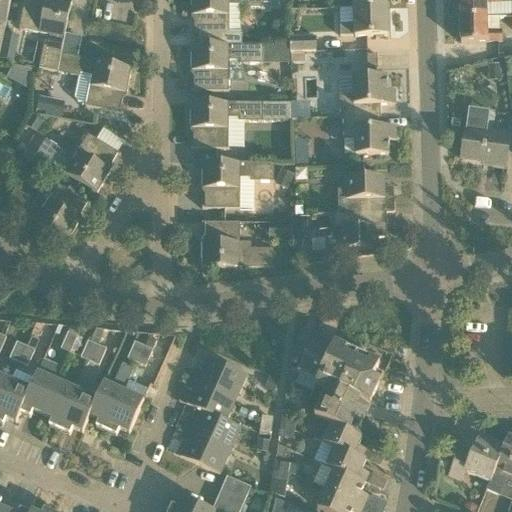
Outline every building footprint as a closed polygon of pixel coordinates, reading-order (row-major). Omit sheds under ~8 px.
[(0,0),(0,56),(1,50),(11,0),(0,0)] [(45,0),(45,4),(40,3),(40,0),(25,0),(19,31),(49,37),(47,48),(44,47),(39,70),(58,73),(61,55),(72,3),(57,0),(45,0)] [(263,10),(263,0),(191,0),(191,16),(198,16),(198,21),(194,21),(194,35),(191,35),(191,36),(200,36),(200,46),(241,47),(241,34),(229,34),(229,7),(240,7),(240,10),(263,10)] [(355,10),(386,9),(385,0),(338,0),(339,10),(355,9),(355,10)] [(459,0),(460,19),(487,18),(486,4),(501,4),(500,0),(459,0)] [(386,36),(386,9),(355,10),(355,25),(340,26),(341,38),(355,37),(355,39),(387,37),(387,36),(386,36)] [(487,33),(487,18),(460,19),(461,44),(502,43),(502,32),(487,33)] [(291,54),(317,53),(316,38),(290,39),(291,54)] [(229,93),(229,81),(242,81),(242,66),(260,66),(261,47),(241,47),(200,46),(191,46),(191,72),(197,72),(197,78),(194,78),(193,91),(191,91),(191,92),(229,93)] [(261,47),(261,64),(268,64),(273,57),(273,47),(261,47)] [(0,56),(0,59),(11,62),(14,63),(15,53),(10,52),(1,50),(0,56)] [(126,96),(132,70),(61,55),(58,73),(57,74),(80,79),(76,100),(78,103),(86,104),(85,108),(122,115),(123,114),(120,113),(123,100),(119,99),(120,95),(126,96)] [(367,71),(378,70),(377,56),(367,56),(367,71)] [(500,62),(487,63),(487,80),(500,79),(500,62)] [(12,65),(7,78),(26,90),(32,71),(12,65)] [(387,93),(386,79),(353,80),(354,96),(340,96),(341,119),(380,118),(380,106),(395,105),(395,93),(387,93)] [(49,116),(52,100),(39,98),(36,114),(49,116)] [(263,105),(191,104),(190,130),(197,130),(197,135),(193,135),(193,149),(190,149),(190,150),(228,151),(228,120),(240,120),(240,123),(263,124),(292,123),(291,105),(263,105)] [(505,169),(509,139),(479,134),(482,116),(468,114),(467,117),(461,161),(490,165),(489,167),(505,169)] [(381,130),(380,118),(341,119),(341,120),(343,120),(344,142),(355,141),(355,157),(389,156),(388,141),(396,141),(396,129),(381,130)] [(121,156),(88,136),(73,161),(63,155),(65,153),(46,141),(43,144),(36,157),(97,195),(110,173),(105,169),(108,165),(111,167),(118,155),(120,157),(121,156)] [(308,166),(307,153),(294,153),(295,166),(308,166)] [(274,183),(274,165),(202,164),(202,190),(208,190),(208,195),(205,195),(205,209),(202,209),(202,210),(240,211),(239,180),(251,180),(251,183),(274,183)] [(277,181),(289,186),(293,175),(282,170),(277,181)] [(384,189),(384,178),(346,179),(346,191),(338,191),(338,215),(394,214),(393,189),(384,189)] [(91,205),(58,186),(42,211),(33,205),(35,202),(15,190),(5,206),(67,244),(80,222),(75,219),(77,214),(80,216),(87,205),(90,207),(91,205)] [(325,252),(352,251),(378,251),(378,239),(387,239),(386,215),(394,214),(338,215),(330,215),(331,240),(324,240),(325,252)] [(296,219),(296,232),(304,232),(309,227),(309,219),(296,219)] [(239,251),(240,224),(202,224),(202,226),(204,226),(204,239),(208,239),(208,243),(202,243),(201,269),(273,270),(273,251),(251,251),(239,251)] [(281,225),(281,242),(292,242),(292,225),(281,225)] [(317,382),(331,351),(322,348),(326,340),(304,331),(293,354),(305,359),(298,374),(317,382)] [(70,354),(78,338),(68,334),(61,350),(70,354)] [(148,339),(144,348),(152,351),(156,342),(150,339),(149,338),(148,339)] [(91,363),(98,346),(88,342),(81,359),(91,363)] [(19,364),(26,347),(17,343),(10,360),(19,364)] [(137,364),(144,347),(135,343),(128,360),(137,364)] [(370,406),(380,384),(372,380),(379,364),(334,344),(331,351),(317,382),(316,385),(326,390),(314,419),(322,423),(357,436),(366,414),(363,412),(367,404),(370,406)] [(98,346),(91,363),(99,367),(106,350),(98,346)] [(28,368),(35,351),(26,347),(19,364),(28,368)] [(145,366),(152,351),(144,348),(144,347),(137,364),(145,366)] [(247,377),(207,359),(201,374),(194,370),(190,380),(236,401),(247,377)] [(43,417),(57,384),(36,375),(29,391),(30,391),(20,414),(20,415),(30,419),(33,412),(43,417)] [(0,406),(10,382),(0,377),(0,406)] [(226,423),(236,401),(190,380),(185,389),(193,392),(186,406),(201,413),(201,412),(226,423)] [(16,425),(20,415),(20,414),(30,391),(29,391),(10,382),(0,406),(0,425),(3,427),(6,420),(16,425)] [(59,432),(77,393),(57,384),(43,417),(52,421),(49,427),(59,432)] [(106,433),(124,394),(104,385),(96,402),(97,402),(89,418),(90,418),(99,422),(96,428),(106,433)] [(302,391),(297,402),(308,407),(313,396),(302,391)] [(83,434),(90,418),(89,418),(97,402),(96,402),(77,393),(59,432),(70,437),(73,430),(83,434)] [(129,435),(144,403),(124,394),(106,433),(117,438),(120,431),(129,435)] [(241,429),(226,423),(201,412),(201,413),(195,426),(188,423),(184,432),(231,453),(241,429)] [(261,418),(259,435),(269,436),(271,419),(261,418)] [(295,432),(296,424),(287,423),(285,431),(295,432)] [(357,436),(322,423),(314,440),(335,449),(362,461),(362,460),(366,451),(358,448),(363,438),(357,436)] [(294,441),(295,432),(285,431),(284,440),(294,441)] [(220,477),(220,476),(231,453),(184,432),(179,441),(187,445),(180,459),(220,477)] [(493,476),(506,447),(505,446),(480,435),(470,459),(458,454),(448,477),(461,483),(466,472),(490,482),(486,491),(487,492),(494,476),(493,476)] [(511,483),(511,440),(508,439),(505,446),(506,447),(493,476),(494,476),(487,492),(500,497),(507,481),(511,483)] [(256,452),(268,454),(270,442),(258,440),(256,452)] [(362,461),(335,449),(326,468),(334,471),(365,484),(369,475),(361,472),(366,462),(362,460),(362,461)] [(441,460),(438,467),(445,470),(448,463),(441,460)] [(274,473),(289,475),(289,474),(290,466),(281,465),(281,463),(276,463),(274,473)] [(365,484),(334,471),(326,490),(364,507),(368,497),(361,494),(365,484)] [(287,487),(289,475),(274,473),(273,483),(287,487)] [(240,511),(251,489),(227,478),(211,511),(209,511),(182,500),(178,510),(172,507),(169,511),(240,511)] [(361,511),(364,507),(326,490),(317,510),(322,511),(361,511)] [(286,511),(289,506),(276,501),(272,511),(286,511)]
